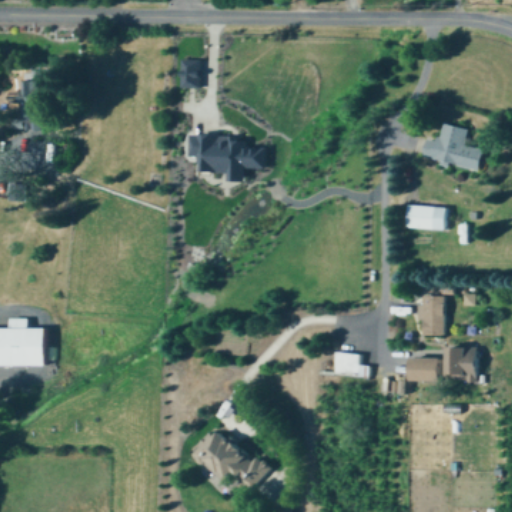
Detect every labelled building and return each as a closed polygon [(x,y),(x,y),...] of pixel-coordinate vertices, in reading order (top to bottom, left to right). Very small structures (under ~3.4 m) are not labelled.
[(185,86),(205,86),(206,57),(185,57),(185,86)] [(42,128),(41,79),(21,79),(22,106),(25,106),(25,128),(42,128)] [(483,167),(487,147),(467,143),(471,126),(445,120),(441,139),(431,137),(427,154),(443,157),(442,162),(451,164),(452,161),(483,167)] [(272,146),(252,144),(253,139),(241,138),(242,134),(193,131),(192,154),(205,155),(204,169),(233,171),(232,178),(250,179),(251,166),(271,167),(272,146)] [(12,198),(28,199),(29,179),(13,179),(12,198)] [(451,204),(413,204),(412,227),(451,227),(451,204)] [(448,294),(427,294),(427,303),(420,303),(420,318),(426,318),(427,333),(448,333),(448,294)] [(0,364),(53,364),(53,326),(33,326),(33,316),(14,316),(14,326),(0,326),(0,364)] [(452,380),(483,379),(482,344),(451,345),(452,380)] [(371,374),(372,363),(363,362),(364,351),(336,350),(335,372),(371,374)] [(448,378),(448,356),(413,355),(412,378),(448,378)] [(411,378),(400,377),(399,391),(410,391),(411,378)] [(194,455),(229,481),(236,470),(258,486),(274,464),(260,453),(259,454),(226,430),(222,434),(214,428),(194,455)]
